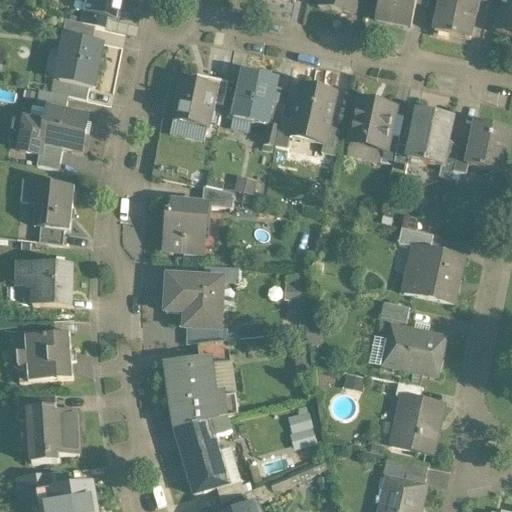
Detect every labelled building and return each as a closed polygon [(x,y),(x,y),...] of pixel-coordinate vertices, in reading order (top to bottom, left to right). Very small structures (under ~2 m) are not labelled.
[(88,0),(85,16),(108,21),(114,23),(119,2),(117,0),(88,0)] [(319,0),(317,11),(352,19),(356,0),(319,0)] [(381,0),(376,24),(409,31),(415,1),(415,0),(381,0)] [(442,0),(435,37),(465,43),(474,3),(474,0),(442,0)] [(511,0),(504,0),(495,35),(511,39),(511,0)] [(108,21),(85,16),(82,29),(95,31),(105,34),(108,21)] [(82,29),(67,25),(64,41),(69,42),(69,41),(93,46),(95,31),(82,29)] [(93,46),(69,41),(69,42),(61,86),(61,88),(90,93),(94,94),(102,47),(93,46)] [(276,84),(243,77),(233,121),(267,128),(271,106),(276,84)] [(229,84),(207,79),(205,87),(215,90),(212,107),(223,109),(229,84)] [(205,87),(182,82),(173,123),(207,131),(212,107),(215,90),(205,87)] [(90,93),(61,88),(61,86),(56,85),(53,100),(68,103),(87,106),(90,93)] [(336,96),(301,88),(289,141),(322,148),(324,148),(328,132),(336,96)] [(53,100),(40,98),(37,114),(48,117),(49,115),(66,118),(68,103),(53,100)] [(393,112),(358,105),(351,139),(364,141),(367,148),(382,151),(384,151),(387,138),(393,112)] [(284,109),(271,106),(267,128),(280,130),(284,109)] [(452,121),(416,113),(408,151),(405,163),(407,163),(439,170),(441,170),(445,150),(452,121)] [(66,118),(49,115),(48,117),(46,130),(42,151),(63,155),(82,158),(88,122),(66,118)] [(510,133),(475,126),(468,155),(465,169),(467,170),(501,177),(510,133)] [(46,130),(26,127),(20,159),(40,162),(41,163),(44,151),(42,151),(46,130)] [(328,132),(324,148),(322,148),(320,156),(335,159),(340,135),(328,132)] [(387,138),(384,151),(382,151),(379,166),(393,169),(398,149),(400,140),(387,138)] [(408,151),(398,149),(393,169),(392,175),(403,178),(407,163),(405,163),(408,151)] [(445,150),(441,170),(439,170),(437,180),(451,183),(458,152),(445,150)] [(63,155),(44,151),(41,163),(40,162),(37,174),(59,177),(63,155)] [(468,155),(458,152),(451,183),(463,186),(467,170),(465,169),(468,155)] [(75,193),(25,188),(23,209),(44,211),(42,233),(65,235),(67,213),(73,214),(75,193)] [(233,197),(203,191),(201,207),(206,208),(206,209),(232,212),(233,197)] [(201,207),(174,205),(172,219),(169,219),(166,253),(183,255),(184,241),(203,242),(206,209),(206,208),(201,207)] [(42,233),(41,233),(40,250),(64,253),(65,235),(42,233)] [(432,240),(401,233),(398,247),(414,250),(415,249),(430,252),(432,240)] [(430,252),(415,249),(414,250),(404,297),(454,308),(464,259),(430,252)] [(70,270),(17,269),(16,289),(34,290),(34,313),(69,314),(70,270)] [(222,283),(189,282),(187,331),(220,333),(222,283)] [(409,313),(385,308),(381,323),(406,328),(409,313)] [(445,342),(392,331),(383,371),(436,382),(445,342)] [(70,338),(25,342),(26,358),(17,359),(19,389),(74,385),(70,338)] [(228,346),(197,349),(200,370),(211,368),(212,369),(230,367),(228,346)] [(200,370),(166,374),(171,410),(216,404),(215,398),(212,369),(211,368),(200,370)] [(422,393),(399,388),(396,401),(402,402),(402,401),(419,404),(422,393)] [(238,419),(236,399),(222,401),(221,397),(215,398),(216,404),(219,424),(238,419)] [(419,404),(402,401),(402,402),(391,452),(433,461),(444,410),(419,404)] [(56,402),(18,404),(20,428),(30,427),(29,415),(57,414),(56,402)] [(216,404),(171,410),(175,434),(218,424),(219,424),(216,404)] [(312,412),(288,420),(299,453),(322,446),(312,412)] [(57,414),(29,415),(30,427),(35,427),(37,450),(31,450),(32,469),(61,467),(60,462),(80,461),(78,416),(57,417),(57,414)] [(218,424),(210,426),(214,442),(222,440),(218,424)] [(210,426),(175,434),(180,452),(214,442),(210,426)] [(214,442),(180,452),(195,500),(217,493),(229,490),(219,458),(214,442)] [(231,455),(219,458),(229,490),(240,486),(231,455)] [(404,468),(388,464),(383,483),(386,484),(386,483),(424,492),(426,485),(402,480),(404,468)] [(429,472),(405,467),(404,468),(402,480),(426,485),(429,472)] [(44,481),(17,486),(19,502),(38,499),(47,497),(44,481)] [(424,492),(386,483),(386,484),(391,485),(385,511),(422,511),(427,492),(424,492)] [(229,490),(217,493),(222,508),(233,503),(244,499),(240,486),(229,490)] [(47,497),(38,499),(40,511),(93,511),(90,490),(47,497)] [(244,499),(233,503),(237,511),(240,511),(256,505),(256,507),(264,503),(259,492),(244,499)]
